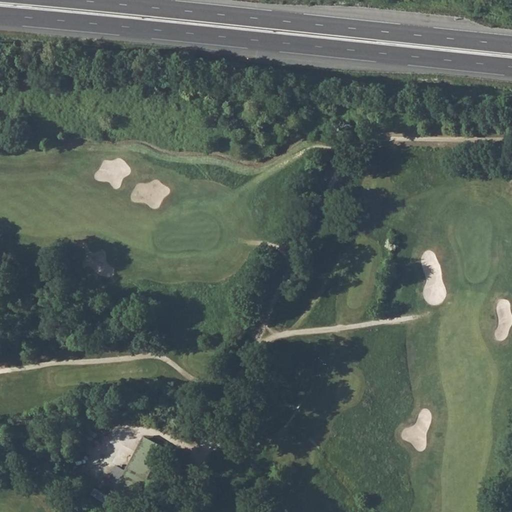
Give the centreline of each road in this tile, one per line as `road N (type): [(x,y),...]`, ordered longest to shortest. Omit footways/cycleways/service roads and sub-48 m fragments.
road 1 (motorway): [(0,15),(511,66)]
road 2 (motorway): [(511,45),(69,0)]
